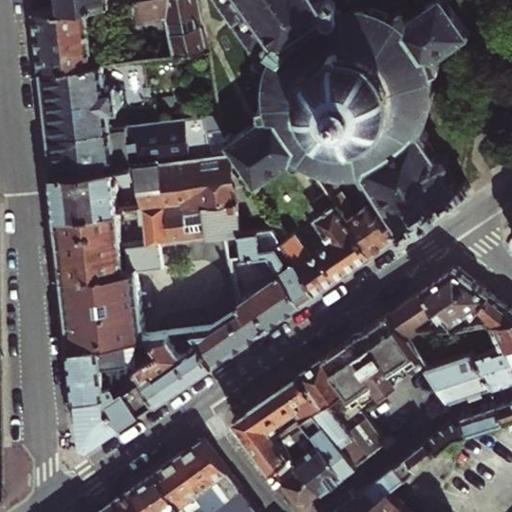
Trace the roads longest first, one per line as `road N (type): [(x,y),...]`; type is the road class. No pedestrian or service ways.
road 1 (tertiary): [(50,503),(0,39)]
road 2 (residential): [(201,402),(455,229)]
road 3 (residential): [(50,503),(201,402)]
road 4 (residential): [(201,402),(286,511)]
